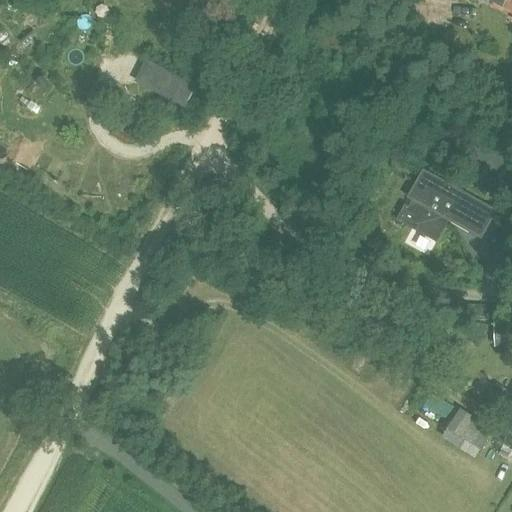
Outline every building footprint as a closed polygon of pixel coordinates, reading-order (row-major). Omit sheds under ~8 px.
[(511,0),(485,0),(504,9),(504,8),(511,11),(511,0)] [(511,157),(481,138),(469,156),(511,182),(511,157)] [(415,200),(411,208),(406,207),(399,220),(437,241),(450,219),(456,223),(460,216),(463,218),(472,202),(425,174),(412,198),(415,200)] [(500,217),(490,211),(487,210),(474,233),(487,240),(500,217)] [(511,349),(511,317),(495,318),(496,349),(511,349)] [(511,394),(499,385),(488,401),(511,416),(511,394)] [(431,401),(453,414),(461,401),(439,388),(431,401)] [(457,426),(485,439),(492,423),(464,410),(457,426)]
